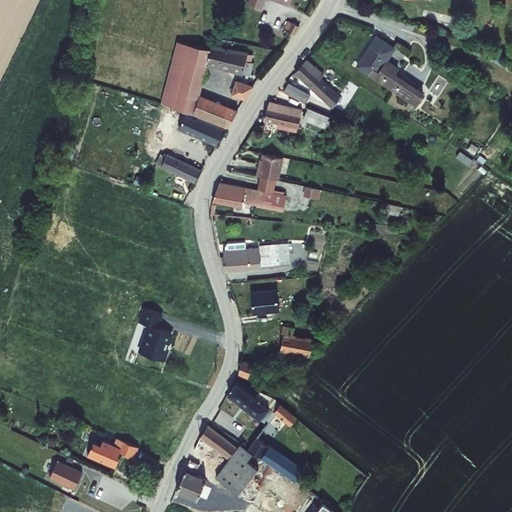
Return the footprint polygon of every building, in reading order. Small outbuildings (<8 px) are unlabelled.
[(269,1),(292,8),(295,0),(254,0),(252,9),(264,14),(269,1)] [(291,42),(296,28),(292,27),(286,40),(291,42)] [(296,44),(304,31),(297,27),(296,28),(291,42),(296,44)] [(356,68),(411,112),(420,101),(394,79),(397,75),(387,65),(395,54),(378,40),(356,68)] [(180,63),(208,69),(212,53),(178,45),(171,76),(177,77),(180,63)] [(211,69),(253,77),(256,65),(253,64),(254,60),(214,52),(211,69)] [(306,66),(315,74),(323,82),(327,77),(310,61),(306,66)] [(171,76),(163,106),(196,118),(201,99),(208,69),(180,63),(177,77),(171,76)] [(328,101),(336,105),(341,100),(323,82),(315,74),(306,66),(299,76),(321,98),(328,101)] [(234,99),(248,103),(257,89),(238,84),(234,99)] [(284,95),(306,107),(310,99),(289,86),(284,95)] [(156,108),(158,101),(148,98),(146,105),(156,108)] [(321,98),(332,109),(335,106),(336,105),(328,101),(321,98)] [(201,99),(196,118),(231,129),(242,111),(201,99)] [(422,103),(420,101),(411,112),(413,114),(422,103)] [(266,124),(301,131),(306,111),(271,104),(266,124)] [(320,126),(329,130),(332,119),(309,110),(307,116),(321,122),(320,126)] [(158,167),(199,187),(204,175),(164,155),(176,131),(221,147),(228,130),(203,122),(201,126),(186,121),(184,127),(179,126),(181,123),(168,116),(150,151),(163,157),(158,167)] [(201,126),(203,122),(188,117),(186,121),(201,126)] [(283,159),(264,155),(262,166),(260,166),(257,178),(263,179),(278,182),(283,159)] [(278,182),(263,179),(260,192),(280,196),(282,183),(278,182)] [(307,184),(304,194),(319,197),(322,187),(307,184)] [(246,205),(249,190),(221,185),(214,204),(244,209),(245,204),(246,205)] [(252,206),(285,212),(288,198),(280,196),(260,192),(249,190),(246,205),(252,206)] [(393,203),(390,211),(398,213),(401,206),(393,203)] [(262,268),(293,266),(292,251),(274,252),(274,247),(262,248),(263,251),(249,252),(249,243),(233,245),(226,251),(227,255),(224,255),(226,274),(263,270),(262,268)] [(255,316),(280,312),(277,291),(252,296),(255,316)] [(142,357),(166,366),(171,354),(166,352),(169,343),(171,344),(173,337),(160,333),(165,319),(147,313),(142,327),(151,330),(142,357)] [(291,364),(305,366),(311,358),(309,357),(316,343),(294,338),(297,332),(284,329),(283,334),(284,335),(281,352),(293,355),(291,364)] [(293,355),(281,352),(279,361),(291,364),(293,355)] [(242,377),(252,381),(257,367),(244,362),(242,377)] [(213,424),(263,460),(277,442),(280,445),(282,443),(286,437),(273,426),(280,417),(294,429),(300,422),(276,402),(261,394),(256,400),(237,386),(228,398),(268,428),(257,443),(220,415),(213,424)] [(202,441),(192,462),(200,468),(210,447),(225,458),(234,446),(210,428),(201,439),(202,441)] [(277,442),(263,460),(297,485),(312,464),(282,443),(280,445),(277,442)] [(138,463),(142,452),(120,443),(117,450),(106,445),(104,450),(97,447),(91,461),(119,472),(123,461),(122,461),(123,457),(138,463)] [(213,477),(241,499),(260,475),(261,473),(242,459),(247,453),(238,445),(213,477)] [(209,482),(196,476),(200,468),(192,462),(178,493),(199,503),(209,482)] [(62,465),(54,482),(79,494),(87,477),(62,465)] [(241,499),(245,502),(257,511),(330,511),(278,475),(271,483),(260,475),(241,499)] [(257,511),(245,502),(236,511),(257,511)]
